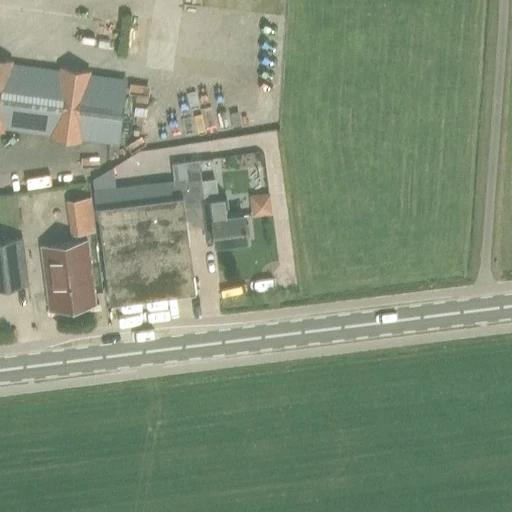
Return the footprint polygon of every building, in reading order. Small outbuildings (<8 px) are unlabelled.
[(0,131),(4,132),(5,125),(50,132),(49,138),(81,143),(82,136),(110,140),(119,78),(90,74),(91,68),(59,63),(58,70),(13,64),(14,57),(0,54),(0,131)] [(244,243),(243,239),(247,239),(247,235),(250,235),(249,223),(245,224),(244,213),(226,215),(223,196),(217,197),(215,179),(202,181),(201,176),(200,176),(198,160),(174,162),(176,179),(169,180),(92,188),(95,206),(97,206),(110,302),(196,290),(184,205),(202,202),(205,228),(204,228),(206,241),(215,240),(215,243),(232,241),(233,245),(244,243)] [(270,193),(250,195),(252,216),(272,214),(270,193)] [(0,287),(30,283),(24,236),(0,238),(0,287)] [(50,308),(97,302),(89,239),(42,245),(50,308)]
